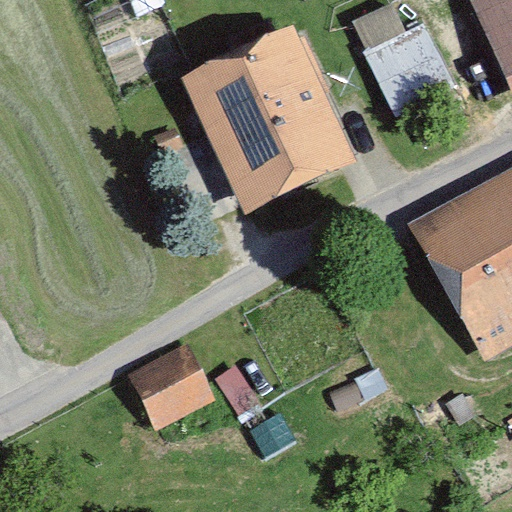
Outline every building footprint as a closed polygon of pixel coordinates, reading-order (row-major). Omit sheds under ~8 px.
[(511,0),(502,0),(482,9),(511,76),(511,0)] [(433,32),(403,40),(395,14),(359,24),(392,135),(458,116),(433,32)] [(254,201),(335,162),(302,91),(318,84),(299,44),(202,90),(254,201)] [(511,198),(425,248),(476,338),(511,317),(511,198)] [(188,354),(134,383),(155,428),(210,399),(188,354)] [(269,404),(240,363),(211,383),(241,424),(269,404)]
